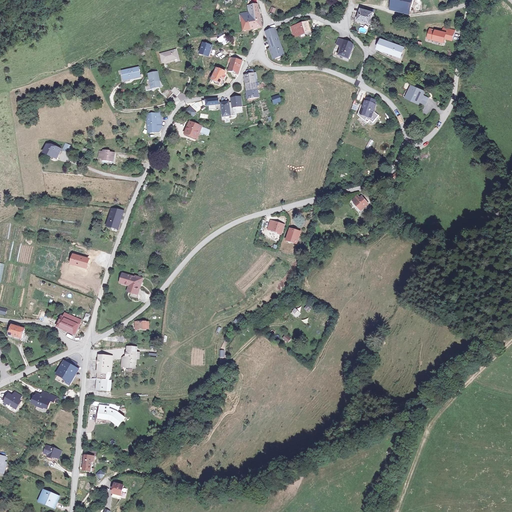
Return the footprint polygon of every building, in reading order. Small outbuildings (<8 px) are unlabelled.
[(393,0),(392,8),(411,12),(412,0),(393,0)] [(257,3),(248,5),(249,11),(248,11),(247,11),(247,12),(240,14),(241,19),(239,20),(240,22),(241,22),(242,31),(260,28),(261,26),(257,3)] [(363,10),(361,9),(359,14),(358,16),(356,15),(355,20),(354,23),(369,28),(374,13),(365,10),(366,9),(364,8),(363,10)] [(218,19),(213,24),(217,28),(222,22),(218,19)] [(307,22),(290,28),(293,37),(300,34),(304,33),(310,31),(307,22)] [(429,27),(426,40),(445,45),(446,39),(452,41),(455,30),(443,27),(442,30),(429,27)] [(275,28),(266,32),(268,40),(269,39),(276,61),(279,60),(278,57),(285,55),(275,28)] [(348,43),(348,41),(338,37),(336,44),(341,46),(344,41),(348,43)] [(212,46),(213,44),(202,40),(198,53),(212,57),(215,47),(212,46)] [(350,42),(348,41),(348,43),(344,41),(341,46),(340,48),(339,48),(338,53),(342,54),(342,55),(347,58),(351,52),(350,51),(352,47),(352,48),(353,46),(352,44),(350,42)] [(384,41),(381,49),(402,57),(405,49),(384,41)] [(177,50),(161,54),(164,63),(175,60),(175,59),(179,57),(177,50)] [(243,62),(233,58),(229,70),(238,74),(243,62)] [(139,68),(124,72),(125,80),(141,77),(139,68)] [(226,72),(218,69),(212,83),(219,87),(223,80),(225,81),(226,78),(224,77),(226,72)] [(150,79),(146,80),(147,85),(145,86),(146,90),(163,87),(160,81),(159,81),(157,72),(149,74),(150,79)] [(256,74),(245,75),(246,84),(256,82),(256,79),(258,79),(256,74)] [(256,82),(246,84),(247,92),(257,89),(256,82)] [(428,92),(411,84),(408,90),(406,96),(423,103),(428,92)] [(172,92),(167,88),(163,93),(168,98),(173,93),(172,92)] [(175,88),(172,92),(173,93),(176,96),(180,92),(175,88)] [(247,92),(249,100),(259,98),(257,89),(247,92)] [(241,97),(232,98),(232,101),(222,104),(224,118),(233,116),(233,112),(243,110),(241,97)] [(365,102),(364,102),(362,109),(359,116),(357,116),(365,123),(367,120),(371,123),(377,117),(373,113),(372,112),(374,104),(372,104),(365,102)] [(193,116),(197,112),(189,106),(186,111),(193,116)] [(157,112),(147,113),(149,133),(159,131),(158,121),(162,121),(161,111),(157,111),(157,112)] [(201,126),(191,121),(189,125),(187,133),(197,137),(200,129),(201,126)] [(72,148),(65,145),(62,151),(69,154),(72,148)] [(51,148),(47,146),(44,153),(57,159),(60,152),(56,150),(56,148),(52,146),(51,148)] [(111,151),(104,150),(104,152),(100,151),(100,157),(103,158),(103,160),(113,161),(113,153),(111,153),(111,151)] [(357,194),(352,199),(361,208),(367,202),(360,195),(359,196),(357,194)] [(123,212),(111,209),(107,227),(119,230),(123,212)] [(271,220),(269,220),(267,228),(269,229),(278,232),(279,229),(282,230),(284,224),(271,220)] [(290,229),(287,239),(296,242),(299,232),(290,229)] [(143,281),(126,274),(123,283),(134,287),(132,293),(133,293),(131,297),(138,299),(139,296),(138,295),(143,281)] [(76,314),(69,311),(67,318),(61,316),(57,328),(75,335),(77,331),(78,327),(81,320),(75,317),(76,314)] [(11,326),(9,336),(23,339),(24,334),(23,334),(23,333),(23,332),(24,329),(18,327),(19,326),(16,325),(16,327),(11,326)] [(28,333),(23,332),(23,333),(23,334),(24,334),(23,339),(9,336),(8,339),(24,343),(28,333)] [(285,334),(282,338),(288,343),(291,339),(285,334)] [(137,352),(127,352),(127,359),(123,359),(122,365),(126,365),(126,366),(136,367),(136,358),(137,352)] [(99,356),(99,360),(108,360),(108,371),(112,371),(113,357),(99,356)] [(64,362),(57,374),(67,380),(65,383),(69,385),(74,376),(71,374),(74,368),(74,367),(76,364),(66,359),(64,362)] [(108,360),(99,360),(97,390),(107,390),(108,372),(108,371),(108,360)] [(8,395),(3,402),(15,409),(20,402),(17,401),(20,397),(13,393),(11,397),(8,395)] [(46,409),(49,401),(52,402),(54,398),(46,395),(45,399),(40,397),(36,395),(35,398),(33,398),(31,403),(36,405),(35,406),(42,409),(42,408),(46,409)] [(119,404),(96,402),(96,406),(97,407),(100,407),(99,417),(103,418),(110,419),(120,424),(125,415),(118,411),(119,404)] [(103,423),(103,418),(99,417),(100,407),(97,407),(95,422),(103,423)] [(42,454),(57,460),(60,450),(51,447),(51,448),(45,446),(42,454)] [(85,456),(83,472),(91,473),(92,463),(93,459),(96,459),(97,453),(89,450),(88,456),(85,456)] [(99,470),(95,474),(101,479),(105,474),(99,470)] [(116,484),(113,493),(121,496),(124,487),(116,484)] [(59,498),(44,492),(39,502),(54,509),(59,498)]
